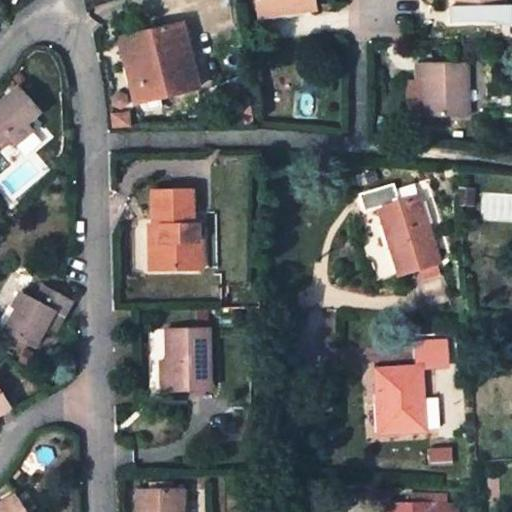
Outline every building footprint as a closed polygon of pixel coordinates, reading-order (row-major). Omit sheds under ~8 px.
[(313,0),(254,0),(257,18),(257,19),(258,19),(285,14),(315,9),(313,0)] [(454,0),(455,6),(455,7),(448,7),(448,18),(448,22),(448,23),(500,23),(499,0),(454,0)] [(258,24),(286,19),(285,14),(258,19),(257,19),(258,24)] [(133,55),(139,79),(144,103),(161,99),(172,97),(169,81),(166,72),(184,68),(186,77),(195,75),(187,43),(183,24),(120,39),(124,57),(133,55)] [(124,57),(135,105),(144,103),(139,79),(133,55),(124,57)] [(418,82),(419,118),(464,117),(463,64),(413,65),(414,82),(418,82)] [(169,81),(172,97),(189,93),(198,91),(195,75),(186,77),(184,68),(166,72),(169,81)] [(18,88),(0,103),(0,144),(7,138),(14,147),(31,133),(26,126),(39,114),(18,88)] [(147,114),(164,110),(161,99),(144,103),(147,114)] [(112,117),(112,129),(128,129),(127,117),(112,117)] [(395,184),(360,195),(366,213),(379,209),(401,202),(395,184)] [(474,188),(459,189),(460,204),(475,203),(474,188)] [(199,245),(198,227),(195,227),(193,193),(154,195),(156,231),(162,231),(163,244),(151,245),(152,267),(173,266),(173,273),(194,272),(193,246),(199,245)] [(401,202),(379,209),(399,275),(440,263),(420,197),(401,202)] [(193,246),(194,272),(206,272),(204,227),(198,227),(199,245),(193,246)] [(163,244),(162,231),(156,231),(150,231),(151,245),(163,244)] [(4,330),(35,347),(46,327),(51,319),(59,323),(71,302),(43,287),(35,300),(23,294),(4,330)] [(51,319),(46,327),(54,332),(59,323),(51,319)] [(166,331),(167,361),(168,391),(211,390),(209,329),(166,331)] [(446,341),(415,342),(416,367),(376,370),(381,435),(425,432),(422,367),(447,365),(446,341)] [(159,362),(161,391),(168,391),(167,361),(159,362)] [(175,511),(176,490),(137,490),(136,511),(175,511)] [(176,490),(175,511),(187,511),(187,490),(176,490)] [(0,511),(24,511),(14,495),(0,503),(0,511)]
